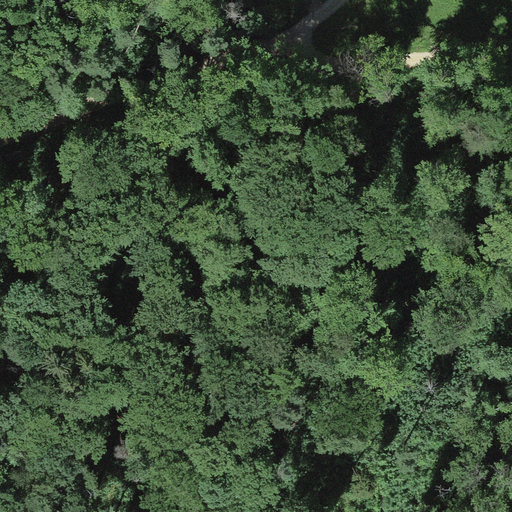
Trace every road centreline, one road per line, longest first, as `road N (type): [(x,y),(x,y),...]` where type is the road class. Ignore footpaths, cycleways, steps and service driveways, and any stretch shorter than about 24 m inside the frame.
road 1 (track): [(0,140),(274,41),(336,0)]
road 2 (track): [(274,41),(339,71),(511,54)]
